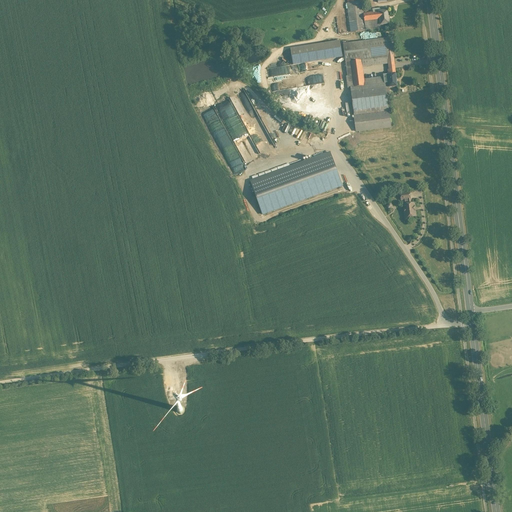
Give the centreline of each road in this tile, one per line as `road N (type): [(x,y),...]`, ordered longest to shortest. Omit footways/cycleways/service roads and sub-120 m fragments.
road 1 (track): [(0,382),(471,322)]
road 2 (primary): [(430,0),(470,312)]
road 3 (track): [(328,78),(334,143),(432,291),(442,324)]
road 4 (primary): [(470,312),(498,511)]
road 5 (track): [(331,114),(293,108),(268,94),(263,78),(275,55),(316,39),(339,0)]
